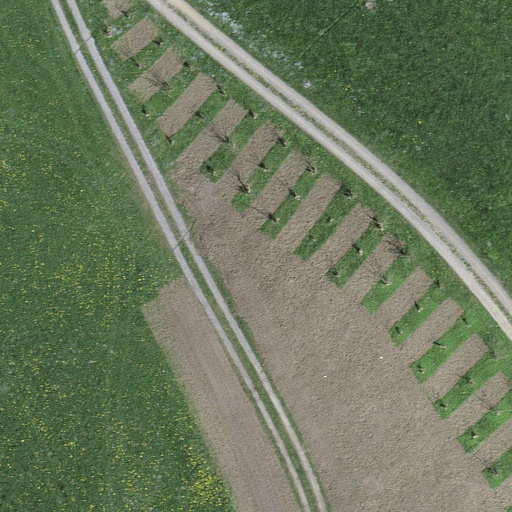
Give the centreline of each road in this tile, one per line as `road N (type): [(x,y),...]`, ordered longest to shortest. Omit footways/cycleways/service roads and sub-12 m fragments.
road 1 (track): [(316,511),(62,0)]
road 2 (track): [(511,318),(392,186),(169,0)]
